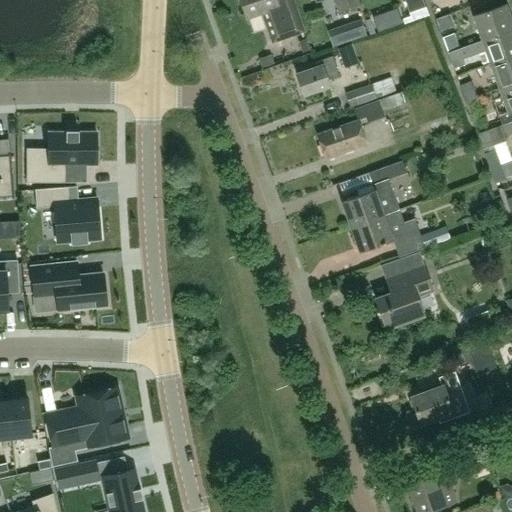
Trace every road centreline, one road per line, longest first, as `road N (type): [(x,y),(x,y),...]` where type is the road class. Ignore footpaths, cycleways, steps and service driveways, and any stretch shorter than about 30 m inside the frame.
road 1 (residential): [(366,511),(219,97)]
road 2 (tertiary): [(164,350),(148,93)]
road 3 (tertiary): [(197,511),(164,350)]
road 4 (residential): [(0,350),(164,350)]
road 5 (residential): [(148,93),(0,94)]
